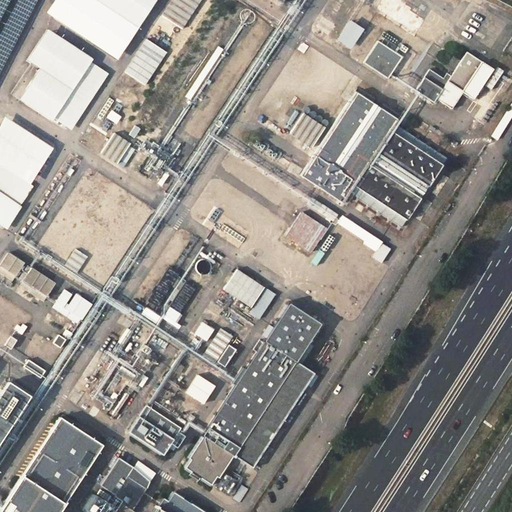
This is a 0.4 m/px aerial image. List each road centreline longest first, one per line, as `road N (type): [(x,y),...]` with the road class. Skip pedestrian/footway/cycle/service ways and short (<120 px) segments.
road 1 (motorway): [(511,265),(354,511)]
road 2 (unknown): [(176,209),(355,330)]
road 3 (motorway): [(398,511),(511,334)]
